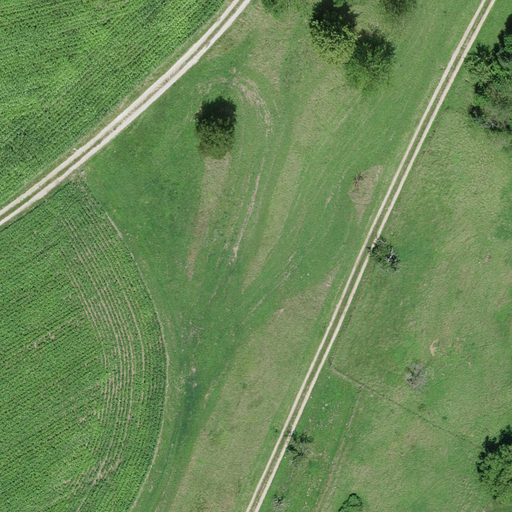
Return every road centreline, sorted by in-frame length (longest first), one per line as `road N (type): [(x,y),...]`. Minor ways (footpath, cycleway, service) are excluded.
road 1 (track): [(489,0),(337,306),(250,511)]
road 2 (track): [(0,215),(156,88),(241,0)]
